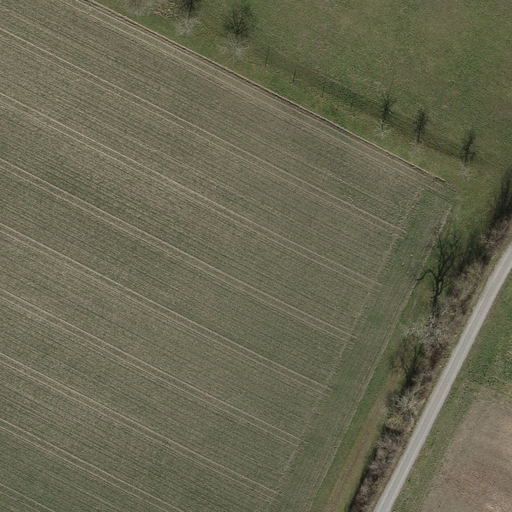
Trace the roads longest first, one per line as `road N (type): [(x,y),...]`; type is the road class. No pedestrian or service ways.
road 1 (track): [(511,196),(487,193),(466,224),(331,511)]
road 2 (track): [(383,511),(511,257)]
